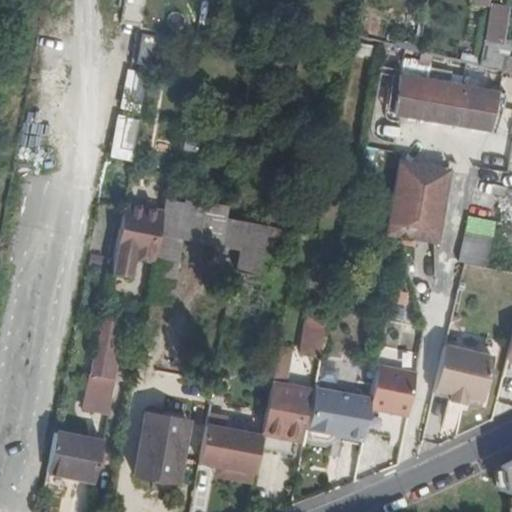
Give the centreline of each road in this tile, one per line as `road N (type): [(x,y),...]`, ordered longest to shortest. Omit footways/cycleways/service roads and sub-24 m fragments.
road 1 (track): [(28,511),(125,0)]
road 2 (unknown): [(105,511),(130,401),(195,264)]
road 3 (residential): [(330,511),(511,430)]
